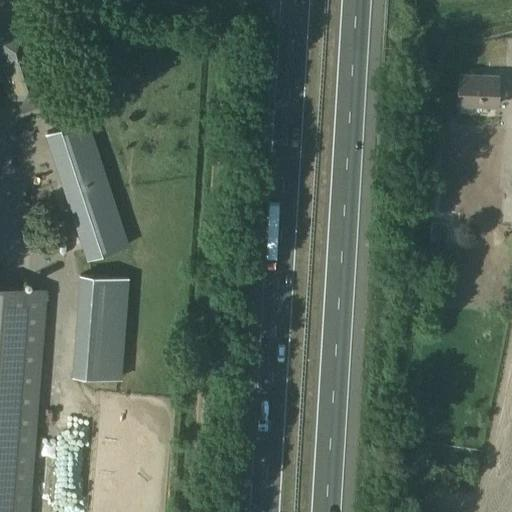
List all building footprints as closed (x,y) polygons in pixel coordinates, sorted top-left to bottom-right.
[(35,48),(34,49),(29,34),(19,37),(19,36),(4,41),(4,42),(0,42),(0,68),(10,99),(22,94),(22,95),(36,90),(48,86),(35,48)] [(457,103),(496,105),(497,76),(458,74),(457,103)] [(87,118),(47,131),(88,257),(128,244),(87,118)] [(431,221),(428,256),(444,257),(446,222),(431,221)] [(80,274),(72,373),(120,377),(127,277),(80,274)] [(0,511),(25,511),(28,489),(43,289),(0,286),(0,511)]
